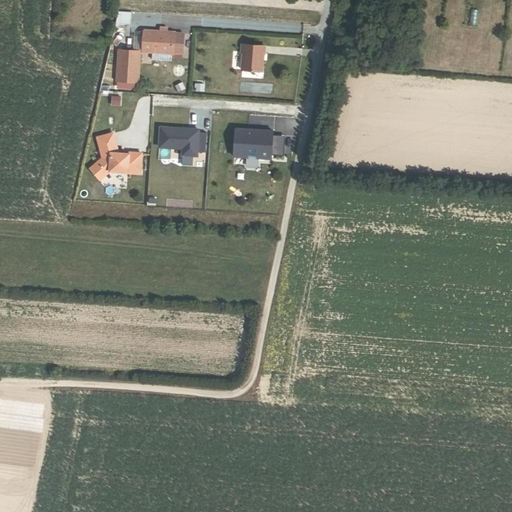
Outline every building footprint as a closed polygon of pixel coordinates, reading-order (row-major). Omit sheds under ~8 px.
[(130,26),(131,15),(118,14),(115,29),(123,31),(124,26),(130,26)] [(182,57),(183,38),(174,37),(175,36),(167,35),(167,32),(159,31),(159,35),(144,34),(142,56),(153,56),(152,63),(170,64),(170,58),(173,58),(173,57),(182,57)] [(262,71),(263,53),(264,53),(265,46),(242,44),(241,51),(243,51),(241,69),(262,71)] [(118,61),(117,85),(138,87),(140,56),(119,54),(118,61)] [(118,61),(108,59),(100,94),(110,95),(118,61)] [(186,92),(182,83),(175,86),(179,95),(186,92)] [(198,130),(160,126),(158,146),(181,153),(194,154),(198,130)] [(274,134),(237,131),(235,159),(272,161),(274,134)] [(119,156),(113,136),(97,141),(104,161),(91,171),(100,182),(110,174),(128,174),(128,175),(141,175),(142,156),(129,155),(129,156),(119,156)]
